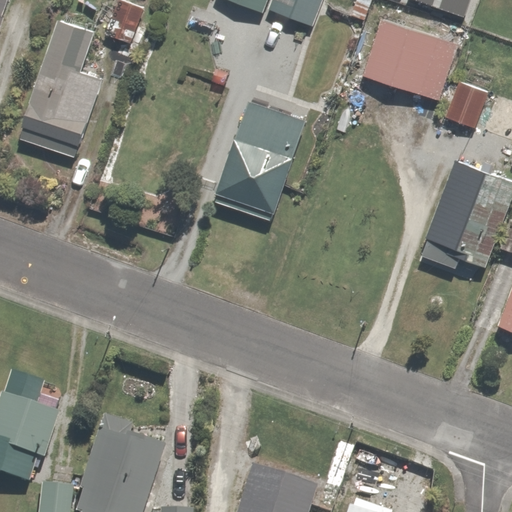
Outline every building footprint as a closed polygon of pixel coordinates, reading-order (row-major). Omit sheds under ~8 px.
[(0,0),(0,56),(19,0),(0,0)] [(153,9),(127,0),(124,0),(113,33),(142,42),(153,9)] [(331,0),(283,0),(279,9),(320,27),(331,0)] [(465,46),(387,19),(367,75),(446,103),(465,46)] [(95,71),(108,35),(73,22),(31,139),(84,158),(112,78),(95,71)] [(493,95),(466,84),(453,117),(481,127),(493,95)] [(318,122),(260,100),(225,192),(283,214),(318,122)] [(511,219),(511,178),(466,160),(428,257),(462,270),(469,254),(494,264),(511,219)] [(55,387),(23,376),(0,442),(0,472),(41,487),(66,417),(47,410),(55,387)] [(155,511),(181,440),(118,418),(84,511),(155,511)] [(323,511),(331,494),(266,468),(248,511),(323,511)] [(78,511),(80,490),(47,488),(45,511),(78,511)] [(390,511),(362,502),(358,511),(390,511)]
